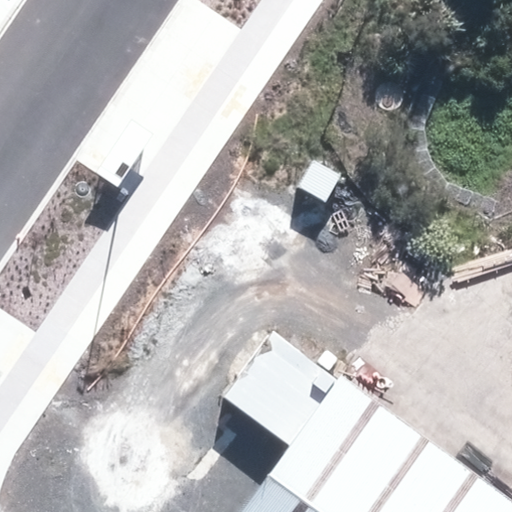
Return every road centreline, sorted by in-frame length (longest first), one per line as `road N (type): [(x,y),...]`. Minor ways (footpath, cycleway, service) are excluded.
road 1 (tertiary): [(0,151),(104,0)]
road 2 (track): [(511,419),(399,335)]
